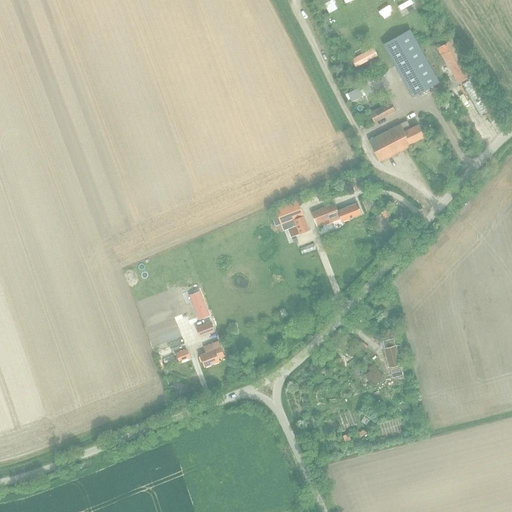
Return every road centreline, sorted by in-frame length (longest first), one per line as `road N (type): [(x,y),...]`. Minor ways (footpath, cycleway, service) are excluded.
road 1 (unclassified): [(511,129),(283,372)]
road 2 (unclassified): [(241,392),(0,482)]
